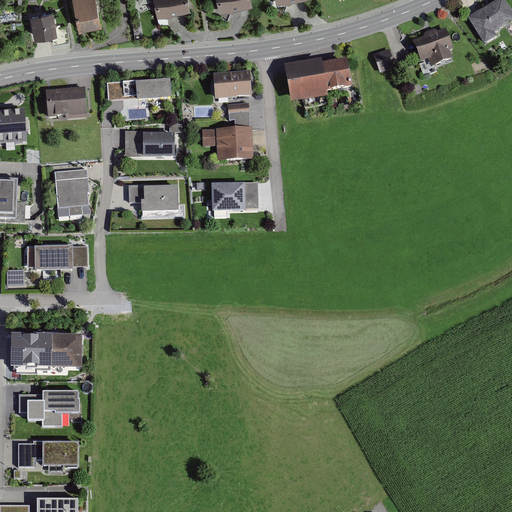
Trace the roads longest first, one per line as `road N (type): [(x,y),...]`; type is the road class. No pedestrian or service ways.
road 1 (secondary): [(0,79),(263,50)]
road 2 (secondary): [(263,50),(329,38),(435,0)]
road 3 (residential): [(263,50),(281,228)]
road 4 (residential): [(106,129),(103,300)]
